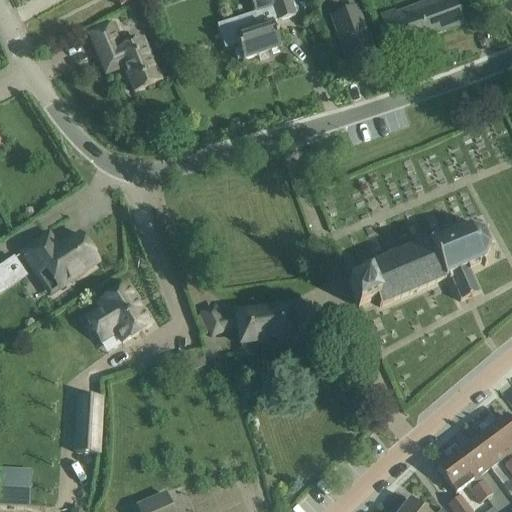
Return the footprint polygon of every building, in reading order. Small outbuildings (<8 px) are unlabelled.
[(250,0),(260,29),(249,32),(245,29),(238,31),(237,36),(235,37),(243,62),(281,49),(273,24),(295,16),(289,0),(250,0)] [(337,0),(343,14),(331,18),(347,61),(350,60),(352,66),(367,60),(365,55),(373,52),(357,8),(356,8),(353,0),(337,0)] [(393,10),(380,16),(383,25),(393,52),(463,26),(453,0),(423,0),(425,4),(395,15),(393,10)] [(123,48),(113,24),(89,34),(106,75),(123,68),(135,94),(160,83),(142,40),(123,48)] [(363,270),(366,278),(376,300),(380,308),(448,279),(449,282),(451,281),(460,303),(479,295),(470,273),(485,267),(487,264),(494,250),(494,247),(488,232),(486,230),(472,224),(468,224),(431,239),(431,241),(363,270)] [(21,254),(37,278),(50,269),(62,287),(58,289),(59,290),(99,263),(80,235),(59,249),(49,235),(21,254)] [(14,257),(0,266),(0,295),(28,277),(14,257)] [(358,309),(376,300),(366,278),(348,286),(358,309)] [(101,310),(85,319),(96,337),(102,346),(117,337),(122,345),(152,327),(127,286),(97,304),(101,310)] [(238,331),(240,345),(294,338),(290,309),(236,316),(236,320),(220,322),(215,310),(202,316),(211,338),(223,333),(238,331)] [(191,371),(207,366),(201,351),(186,355),(191,371)] [(100,455),(103,398),(76,397),(73,454),(100,455)] [(489,420),(484,424),(507,456),(511,460),(511,461),(511,424),(507,417),(495,426),(489,420)] [(483,435),(471,444),(490,469),(500,462),(504,468),(506,466),(511,473),(511,461),(511,460),(507,456),(484,424),(478,428),(483,435)] [(455,445),(449,449),(473,482),(477,486),(486,500),(493,495),(483,482),(479,477),(490,469),(471,444),(460,452),(455,445)] [(448,461),(436,470),(448,486),(455,495),(466,486),(470,491),(480,504),(486,500),(477,486),(473,482),(449,449),(443,454),(448,461)] [(32,471),(0,469),(0,507),(31,508),(32,471)] [(137,507),(139,511),(172,511),(165,495),(137,507)] [(452,511),(470,511),(460,497),(448,506),(452,511)] [(423,511),(410,501),(400,511),(423,511)]
